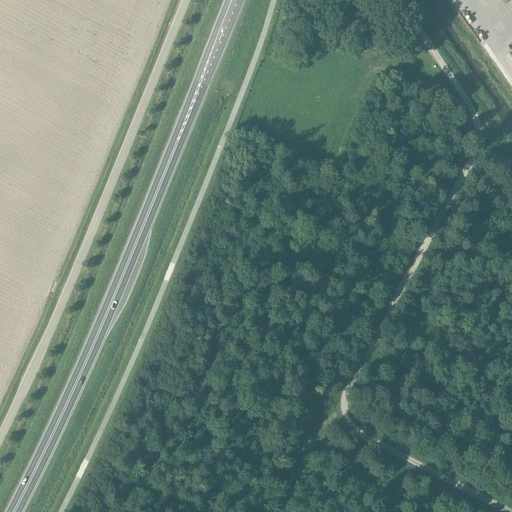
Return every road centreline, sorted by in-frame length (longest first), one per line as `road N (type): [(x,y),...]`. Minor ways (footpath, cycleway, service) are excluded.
road 1 (trunk): [(14,511),(234,0)]
road 2 (unclassified): [(0,422),(51,323),(185,0)]
